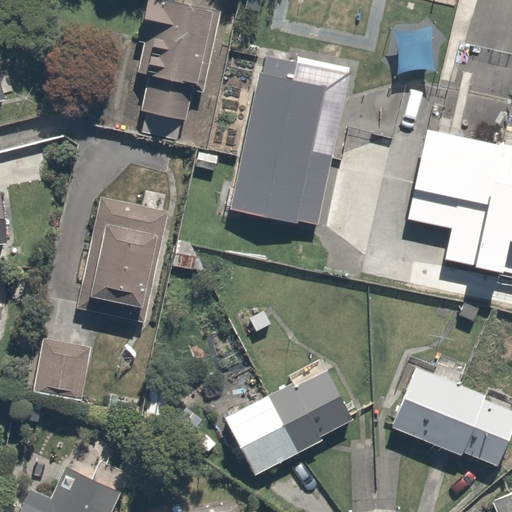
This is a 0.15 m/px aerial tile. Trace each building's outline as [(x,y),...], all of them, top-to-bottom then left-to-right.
[(226,14),(171,0),(146,0),(136,43),(150,47),(135,108),(178,119),(187,83),(207,88),(226,14)] [(353,81),(261,62),(229,215),(321,234),(353,81)] [(0,64),(0,97),(11,94),(0,64)] [(511,281),(511,152),(434,136),(415,225),(451,233),(444,267),(511,281)] [(0,248),(10,248),(3,194),(0,194),(0,248)] [(146,314),(165,215),(92,201),(87,231),(103,235),(90,303),(146,314)] [(90,344),(44,337),(36,390),(81,397),(90,344)] [(511,416),(511,410),(414,366),(386,427),(486,473),(511,416)] [(325,367),(223,420),(251,475),(353,423),(325,367)] [(110,511),(121,491),(64,466),(52,493),(31,483),(18,511),(110,511)] [(511,511),(511,491),(488,502),(492,511),(511,511)] [(177,511),(251,511),(245,511),(234,511),(232,500),(177,511)]
